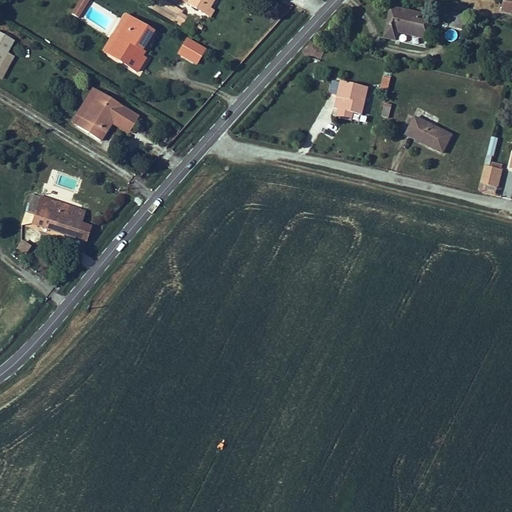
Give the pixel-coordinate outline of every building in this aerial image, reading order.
[(79,19),(87,0),(76,0),(70,15),(79,19)] [(171,0),(146,0),(144,4),(154,10),(168,17),(176,3),(171,0)] [(385,0),(378,30),(390,32),(392,25),(420,31),(424,9),(385,0)] [(511,0),(494,0),(494,4),(511,8),(511,0)] [(196,1),(192,8),(203,14),(207,6),(202,3),(196,1)] [(433,2),(430,16),(456,23),(460,9),(433,2)] [(118,11),(100,40),(112,47),(109,53),(128,64),(136,51),(132,49),(127,46),(141,23),(118,11)] [(141,23),(127,46),(132,49),(145,26),(141,23)] [(199,42),(181,32),(173,47),(192,56),(199,42)] [(100,40),(97,46),(109,53),(112,47),(100,40)] [(328,101),(327,106),(340,109),(342,105),(352,107),(357,82),(329,75),(325,89),(330,90),(337,92),(334,103),(328,101)] [(382,76),(380,87),(388,89),(390,77),(382,76)] [(105,115),(100,113),(110,96),(91,86),(71,121),(95,134),(105,115)] [(330,90),(328,101),(334,103),(337,92),(330,90)] [(110,96),(100,113),(105,115),(108,111),(114,98),(110,96)] [(114,98),(108,111),(124,121),(131,108),(114,98)] [(388,119),(392,105),(384,103),(381,117),(388,119)] [(340,109),(327,106),(325,112),(339,115),(340,109)] [(405,107),(397,120),(416,130),(413,136),(431,145),(442,126),(405,107)] [(108,111),(105,115),(121,125),(124,121),(108,111)] [(397,120),(394,126),(413,136),(416,130),(397,120)] [(511,138),(505,137),(499,161),(507,163),(509,158),(511,159),(511,138)] [(493,157),(498,139),(491,138),(487,156),(493,157)] [(484,182),(489,164),(478,161),(480,152),(474,150),(467,178),(484,182)] [(18,205),(14,216),(21,217),(77,235),(83,219),(70,215),(74,204),(33,190),(26,208),(18,205)] [(14,234),(10,240),(17,244),(21,239),(14,234)] [(26,255),(31,246),(20,241),(16,250),(26,255)]
